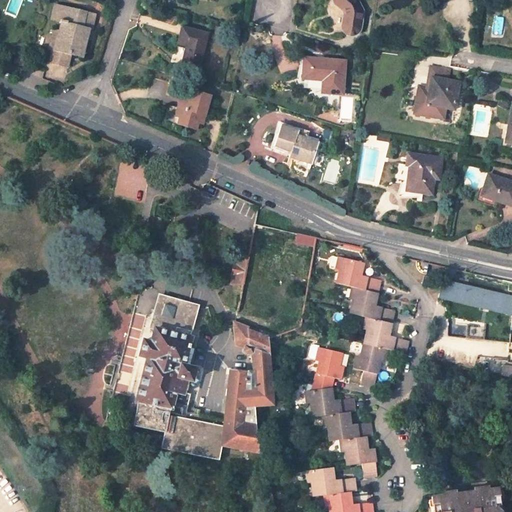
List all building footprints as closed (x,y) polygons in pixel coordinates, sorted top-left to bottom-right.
[(359,30),(363,12),(357,0),(332,0),(332,1),(333,3),(335,5),(342,11),(343,12),(343,14),(343,16),(341,25),(342,28),(343,31),(346,35),(349,35),(352,35),(355,34),(357,33),(358,32),(359,30)] [(95,15),(55,5),(51,20),(64,22),(66,23),(64,29),(63,29),(62,32),(57,51),(52,50),(49,62),(67,67),(70,54),(80,57),(84,37),(87,28),(91,30),(95,15)] [(207,34),(182,27),(178,43),(187,46),(182,63),(198,67),(207,34)] [(53,30),(49,49),(52,50),(57,51),(62,32),(53,30)] [(342,95),(345,61),(324,59),(324,62),(318,62),(318,59),(304,58),(302,79),(322,80),(321,93),(342,95)] [(426,87),(429,88),(431,89),(430,94),(417,91),(413,114),(443,119),(445,109),(454,110),(459,82),(447,80),(449,70),(430,66),(426,87)] [(204,119),(210,96),(191,91),(189,100),(180,98),(177,108),(186,110),(183,118),(179,117),(177,123),(196,129),(198,122),(199,123),(200,118),(204,119)] [(177,108),(175,116),(179,117),(183,118),(186,110),(177,108)] [(297,131),(280,126),(274,145),(291,151),(289,156),(310,164),(318,143),(306,139),(309,132),(298,128),(297,131)] [(441,158),(407,154),(406,165),(409,165),(406,184),(406,191),(412,192),(431,194),(433,183),(428,182),(429,178),(433,179),(438,180),(441,158)] [(511,182),(488,175),(481,193),(501,199),(500,203),(511,206),(511,182)] [(406,184),(400,183),(396,198),(411,198),(412,192),(406,191),(406,184)] [(314,238),(297,234),(296,242),(313,246),(314,238)] [(249,256),(237,254),(235,264),(234,264),(232,275),(233,275),(231,283),(243,286),(249,256)] [(364,263),(338,257),(335,268),(339,269),(336,283),(352,287),(378,293),(382,280),(367,277),(366,283),(356,281),(358,275),(361,276),(362,270),(364,263)] [(417,261),(416,267),(418,270),(422,273),(438,276),(440,266),(417,261)] [(444,276),(453,278),(455,269),(446,267),(444,276)] [(367,277),(361,276),(358,275),(356,281),(366,283),(367,277)] [(433,277),(424,275),(422,285),(430,287),(433,277)] [(392,323),(395,311),(382,307),(381,312),(371,310),(372,305),(375,306),(377,300),(378,293),(352,287),(349,299),(353,300),(349,313),(366,317),(392,323)] [(151,342),(143,340),(139,356),(146,358),(135,403),(137,404),(132,426),(164,433),(161,449),(219,460),(222,445),(261,453),(257,437),(255,406),(273,405),(268,339),(234,324),(235,346),(244,349),(244,351),(247,354),(252,354),(255,388),(246,389),(248,373),(230,372),(224,420),(187,411),(191,394),(184,391),(187,380),(190,381),(192,379),(194,372),(192,367),(184,365),(191,338),(190,338),(191,331),(190,331),(197,306),(160,296),(151,327),(154,328),(151,342)] [(363,328),(367,329),(364,343),(387,349),(406,353),(408,340),(396,338),(395,343),(385,341),(386,336),(389,336),(391,331),(392,323),(366,317),(363,328)] [(235,319),(234,324),(258,334),(260,329),(235,319)] [(361,384),(374,387),(376,380),(381,362),(384,363),(387,349),(364,343),(361,357),(367,359),(366,364),(355,361),(354,368),(364,371),(361,384)] [(319,347),(316,360),(319,361),(312,390),(332,387),(333,382),(334,378),(340,380),(342,372),(334,369),(335,365),(339,366),(343,353),(319,347)] [(511,366),(504,365),(502,376),(511,377),(511,366)] [(352,369),(351,378),(360,379),(361,370),(352,369)] [(332,387),(312,390),(305,391),(306,403),(310,403),(312,417),(322,416),(349,412),(355,411),(354,398),(339,400),(340,405),(330,406),(329,401),(333,400),(332,387)] [(351,425),(349,412),(322,416),(324,427),(327,427),(329,441),(339,440),(366,436),(372,435),(370,422),(357,424),(357,429),(347,431),(346,425),(351,425)] [(363,451),(368,450),(366,436),(339,440),(341,452),(345,451),(346,465),(362,463),(363,478),(367,477),(377,476),(374,454),(364,456),(363,451)] [(333,467),(306,471),(308,483),(311,482),(313,497),(351,491),(356,491),(355,478),(340,479),(341,484),(330,485),(330,480),(335,480),(333,467)] [(439,511),(501,511),(501,510),(495,511),(494,497),(499,496),(498,488),(489,489),(488,486),(474,488),(474,494),(469,495),(462,496),(456,497),(455,490),(441,492),(441,495),(432,497),(433,505),(438,504),(439,511)] [(347,505),(352,505),(351,491),(324,495),(325,507),(329,507),(329,511),(373,511),(372,502),(366,503),(359,504),(359,510),(348,511),(347,505)]
